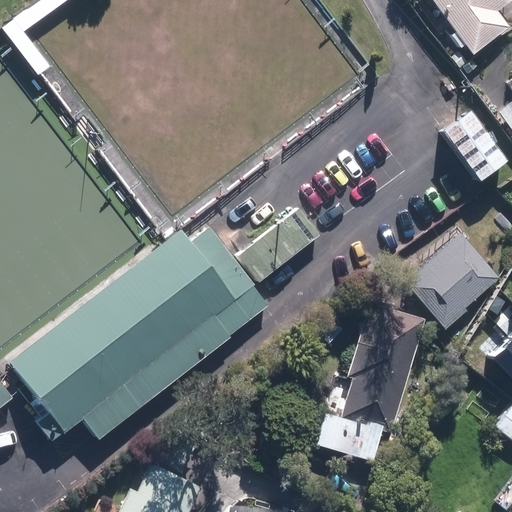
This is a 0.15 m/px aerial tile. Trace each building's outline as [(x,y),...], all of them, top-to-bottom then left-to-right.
[(436,0),(472,46),(505,22),(494,8),(504,0),(436,0)] [(506,155),(466,105),(437,128),(476,178),(506,155)] [(252,221),(229,239),(236,248),(230,253),(255,285),(316,237),(291,205),(260,230),(252,221)] [(240,296),(178,214),(8,343),(69,424),(240,296)] [(460,231),(404,277),(441,322),(497,276),(460,231)] [(420,315),(368,302),(343,409),(395,422),(420,315)] [(309,324),(326,341),(343,326),(326,308),(309,324)] [(511,342),(497,358),(511,373),(511,342)] [(0,404),(12,396),(0,380),(0,404)] [(511,405),(496,426),(511,438),(511,405)] [(166,428),(152,460),(182,473),(196,441),(166,428)] [(185,511),(199,484),(151,461),(138,488),(131,485),(118,511),(185,511)]
